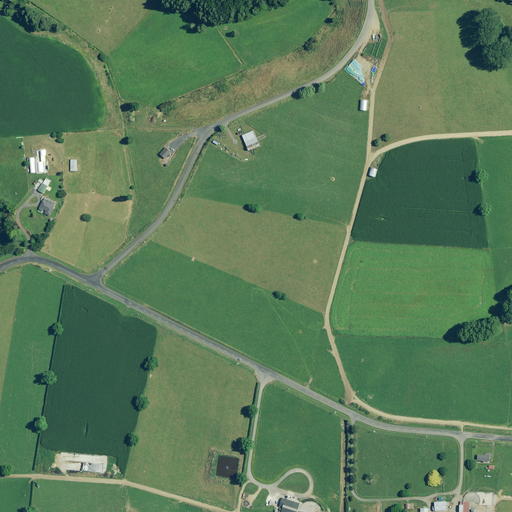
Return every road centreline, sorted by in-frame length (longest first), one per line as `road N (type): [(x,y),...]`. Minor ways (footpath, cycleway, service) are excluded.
road 1 (unclassified): [(91,283),(365,417),(511,436)]
road 2 (unclassified): [(91,283),(156,221),(203,135),(328,76),(359,35),(370,0)]
road 3 (track): [(38,0),(108,54),(144,94),(143,126),(209,130)]
road 4 (track): [(366,166),(404,141),(511,132)]
